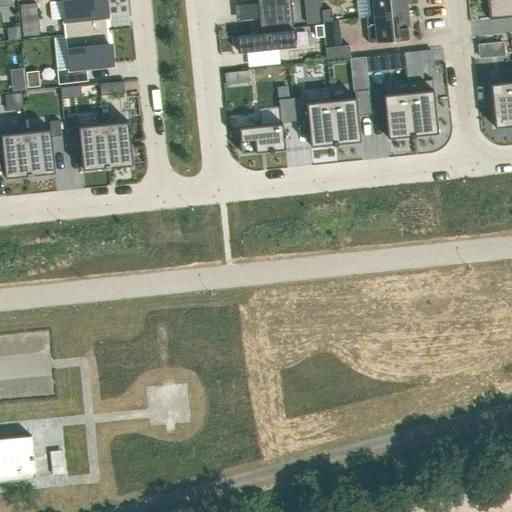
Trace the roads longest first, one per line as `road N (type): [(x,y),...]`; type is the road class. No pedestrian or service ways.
road 1 (unclassified): [(0,300),(511,250)]
road 2 (residential): [(473,165),(219,189)]
road 3 (residential): [(138,0),(158,195)]
road 4 (residential): [(219,189),(199,0)]
road 5 (residential): [(455,0),(473,165)]
road 6 (residential): [(158,195),(0,212)]
